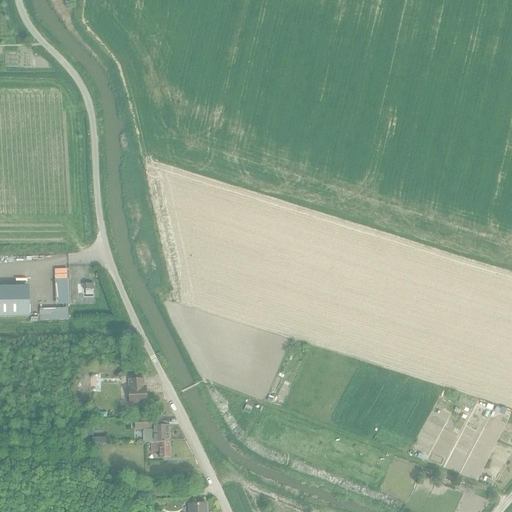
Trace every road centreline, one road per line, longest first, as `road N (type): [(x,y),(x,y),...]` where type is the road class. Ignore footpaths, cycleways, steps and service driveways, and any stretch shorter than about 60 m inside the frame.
road 1 (unclassified): [(152,357),(105,255),(89,107),(77,82),(29,31),(17,0)]
road 2 (residential): [(227,511),(152,357)]
